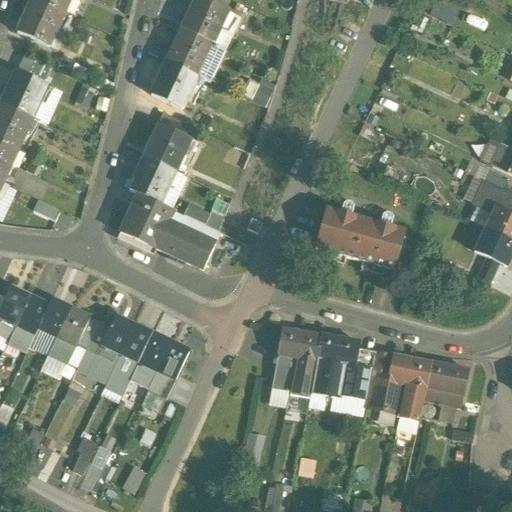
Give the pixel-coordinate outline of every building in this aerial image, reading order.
[(71,0),(32,0),(32,3),(63,17),(71,0)] [(227,15),(196,0),(181,33),(212,48),(227,15)] [(344,4),(335,0),(318,0),(309,20),(312,21),(301,44),(342,64),(365,18),(357,14),(358,11),(344,4)] [(63,17),(32,3),(16,35),(48,50),(63,17)] [(212,48),(181,33),(166,65),(197,80),(212,48)] [(212,48),(197,80),(210,86),(225,54),(212,48)] [(51,71),(23,59),(16,75),(43,88),(51,71)] [(197,80),(166,65),(151,97),(182,112),(197,80)] [(16,75),(15,75),(0,107),(32,122),(39,105),(45,107),(52,92),(43,88),(16,75)] [(290,78),(284,93),(290,96),(290,94),(305,102),(312,89),(290,78)] [(266,148),(296,163),(322,110),(305,102),(290,94),(290,96),(277,122),(279,123),(266,148)] [(32,122),(0,107),(0,108),(0,145),(17,154),(32,122)] [(189,129),(164,117),(159,128),(184,140),(189,129)] [(184,140),(159,128),(144,160),(175,175),(190,143),(184,140)] [(92,153),(74,144),(69,154),(88,163),(92,153)] [(17,154),(0,145),(0,184),(2,186),(17,154)] [(511,168),(511,152),(502,148),(492,170),(508,177),(511,168)] [(175,175),(144,160),(129,193),(160,207),(175,175)] [(511,185),(506,183),(501,193),(511,197),(511,198),(511,185)] [(501,193),(485,185),(473,209),(491,218),(495,211),(503,214),(511,197),(501,193)] [(511,198),(511,197),(503,214),(511,218),(511,198)] [(137,198),(120,236),(155,252),(156,252),(203,273),(215,247),(168,225),(173,214),(137,198)] [(59,213),(38,203),(33,214),(54,224),(59,213)] [(347,204),(343,206),(340,216),(350,219),(353,209),(351,205),(347,204)] [(511,218),(503,214),(495,211),(491,218),(485,232),(511,245),(511,218)] [(340,216),(325,212),(314,251),(394,273),(405,234),(390,230),(379,227),(350,219),(340,216)] [(386,215),(382,217),(379,227),(390,230),(392,220),(390,216),(386,215)] [(511,254),(511,245),(485,232),(474,254),(486,260),(498,266),(505,269),(511,254)] [(498,266),(486,260),(476,282),(488,288),(498,266)] [(29,300),(11,291),(0,314),(0,321),(16,329),(29,300)] [(29,300),(16,329),(34,338),(48,309),(29,300)] [(70,311),(51,303),(48,309),(38,332),(56,340),(70,311)] [(89,320),(70,311),(56,340),(48,358),(67,367),(75,350),(75,349),(89,321),(89,320)] [(133,328),(115,319),(109,331),(96,358),(102,361),(112,365),(117,356),(120,357),(133,328)] [(89,320),(89,321),(76,348),(86,353),(99,326),(89,320)] [(99,326),(86,353),(96,357),(96,358),(109,331),(99,326)] [(152,337),(133,328),(120,357),(138,366),(152,337)] [(302,335),(282,332),(277,358),(296,361),(302,335)] [(319,339),(302,335),(296,361),(315,364),(316,363),(320,339),(319,339)] [(170,345),(152,337),(138,366),(156,374),(170,345)] [(340,342),(319,338),(319,339),(320,339),(316,363),(335,367),(340,342)] [(357,353),(359,345),(340,342),(335,367),(353,370),(357,353)] [(170,345),(156,374),(175,383),(189,354),(170,345)] [(374,356),(357,353),(353,370),(371,374),(374,356)] [(392,359),(374,356),(371,374),(370,379),(387,382),(392,359)] [(96,358),(96,357),(91,366),(98,369),(102,361),(96,358)] [(296,361),(277,358),(271,391),(290,394),(294,374),(296,361)] [(411,362),(392,358),(392,359),(387,382),(370,379),(365,403),(364,410),(399,418),(403,401),(406,388),(412,363),(411,362)] [(315,364),(296,361),(294,374),(290,394),(310,398),(310,395),(310,393),(315,364)] [(335,367),(316,363),(315,364),(310,393),(365,403),(371,374),(353,370),(335,367)] [(430,367),(412,363),(406,388),(425,392),(426,392),(426,391),(425,391),(430,367)] [(449,370),(430,366),(430,367),(425,391),(426,391),(439,394),(444,395),(449,370)] [(469,374),(449,370),(444,395),(458,398),(463,400),(469,374)] [(175,383),(156,374),(152,384),(147,394),(166,402),(175,383)] [(425,392),(406,388),(403,401),(400,418),(418,422),(425,392)] [(76,443),(89,407),(66,398),(53,434),(76,443)] [(419,435),(421,424),(403,421),(401,432),(419,435)] [(86,441),(72,472),(84,478),(79,489),(94,496),(114,453),(86,441)] [(275,459),(268,458),(265,472),(272,473),(275,459)] [(286,461),(275,459),(272,473),(283,475),(286,461)] [(301,461),(300,477),(314,478),(316,462),(301,461)] [(135,496),(146,474),(134,468),(123,489),(135,496)] [(434,490),(416,486),(413,501),(431,504),(434,490)] [(486,511),(486,490),(473,490),(473,511),(486,511)] [(499,490),(486,490),(486,511),(499,511),(499,490)] [(511,511),(511,490),(499,490),(499,511),(511,511)]
